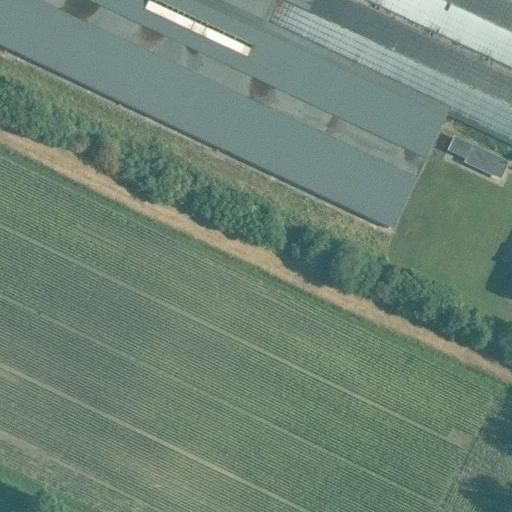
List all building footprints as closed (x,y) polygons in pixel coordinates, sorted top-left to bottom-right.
[(0,0),(0,48),(388,230),(434,131),(442,115),(441,115),(264,32),(257,28),(195,0),(0,0)] [(269,0),(195,0),(257,28),(269,0)] [(511,6),(497,0),(279,0),(264,32),(441,115),(442,115),(511,148),(511,6)] [(454,140),(448,153),(466,162),(472,149),(454,140)] [(511,152),(484,141),(477,157),(511,171),(511,152)]
